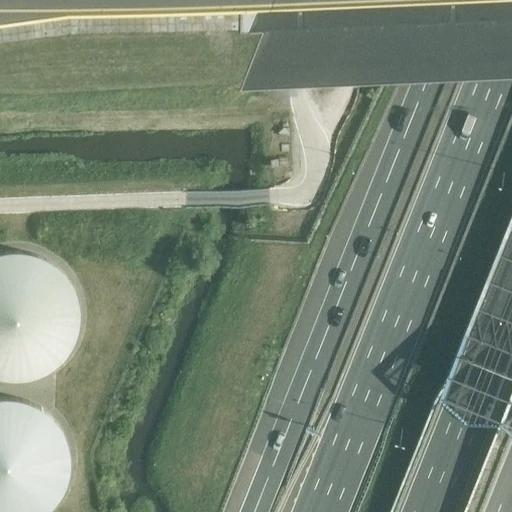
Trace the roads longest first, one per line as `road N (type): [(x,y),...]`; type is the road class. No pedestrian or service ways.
road 1 (trunk): [(455,0),(253,511)]
road 2 (motorway): [(511,33),(319,511)]
road 3 (motorway): [(429,511),(511,306)]
